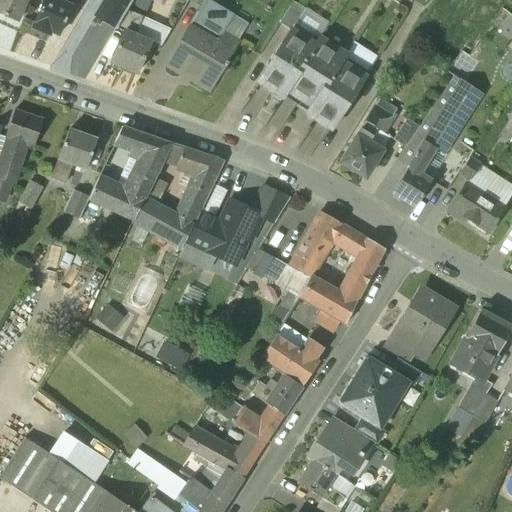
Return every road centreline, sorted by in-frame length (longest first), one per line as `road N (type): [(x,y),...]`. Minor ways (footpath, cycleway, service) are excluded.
road 1 (tertiary): [(0,73),(305,179),(419,243)]
road 2 (residential): [(419,243),(246,511)]
